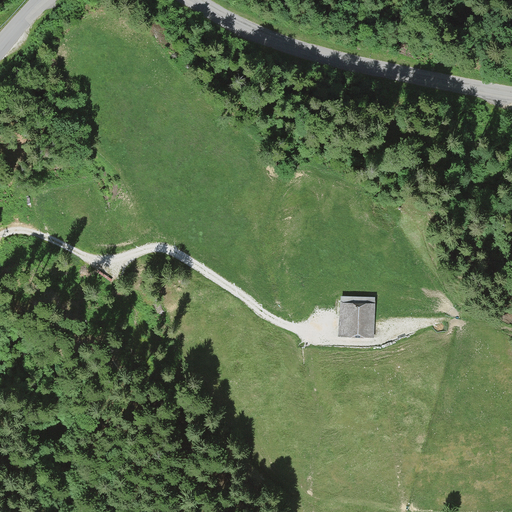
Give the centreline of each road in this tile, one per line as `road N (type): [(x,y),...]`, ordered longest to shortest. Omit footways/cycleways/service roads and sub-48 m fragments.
road 1 (track): [(0,234),(30,232),(101,261),(164,246),(282,324),(333,344),(379,342),(392,328),(462,319),(511,327)]
road 2 (track): [(113,260),(233,427),(295,490),(336,504),(449,511)]
road 3 (tertiary): [(192,0),(320,55),(511,94)]
